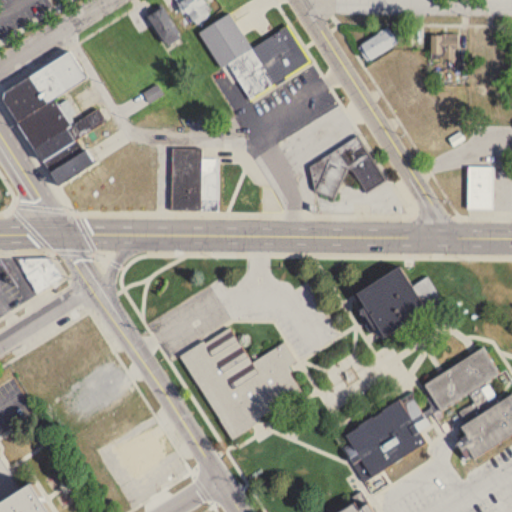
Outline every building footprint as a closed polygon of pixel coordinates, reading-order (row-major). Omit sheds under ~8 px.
[(177,0),(192,26),(211,16),(202,0),(177,0)] [(181,37),(162,7),(146,17),(165,47),(181,37)] [(199,32),(220,70),(229,65),(248,100),(309,66),(288,27),(250,48),(231,14),(199,32)] [(358,45),(366,61),(398,45),(391,29),(358,45)] [(456,59),(456,35),(430,35),(430,59),(456,59)] [(488,37),(473,37),(473,82),(488,82),(488,37)] [(53,99),(85,81),(69,54),(0,93),(0,98),(37,164),(107,124),(98,109),(69,126),(53,99)] [(404,107),(431,91),(422,75),(395,90),(404,107)] [(151,103),(163,95),(157,86),(144,94),(151,103)] [(322,196),(354,177),(364,194),(384,182),(358,138),(306,168),(322,196)] [(48,176),(58,189),(95,161),(85,148),(48,176)] [(493,167),(467,167),(467,210),(493,210),(493,167)] [(217,212),(218,171),(202,170),(201,212),(217,212)] [(22,266),(37,292),(62,278),(47,252),(22,266)] [(381,337),(423,311),(398,265),(356,292),(381,337)] [(231,431),(305,384),(282,336),(254,355),(230,319),(182,350),(231,431)] [(444,402),(505,366),(487,338),(428,374),(444,402)] [(511,431),(511,383),(456,418),(478,452),(511,431)] [(372,477),(423,445),(417,434),(430,425),(409,387),(341,428),(372,477)] [(166,457),(149,430),(118,449),(135,476),(166,457)] [(0,511),(52,511),(39,489),(21,488),(1,453),(0,488),(0,511)] [(97,482),(104,510),(122,505),(114,478),(97,482)] [(380,511),(367,489),(332,511),(380,511)]
